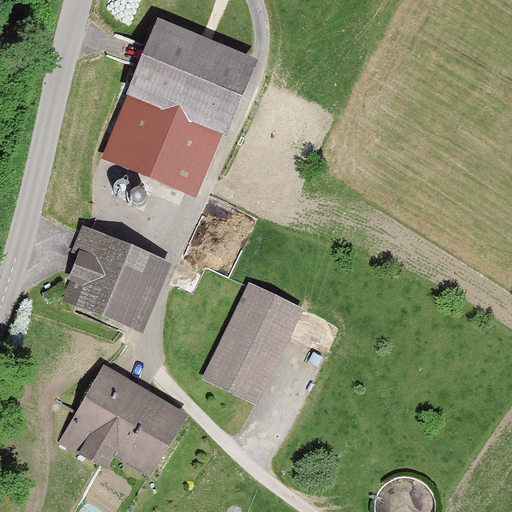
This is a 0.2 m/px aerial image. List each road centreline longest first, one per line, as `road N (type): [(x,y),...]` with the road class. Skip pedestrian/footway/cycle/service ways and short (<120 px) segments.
road 1 (unknown): [(163,312),(263,72),(263,15),(254,0)]
road 2 (tertiary): [(81,0),(0,297)]
road 3 (track): [(309,511),(259,476),(154,368)]
